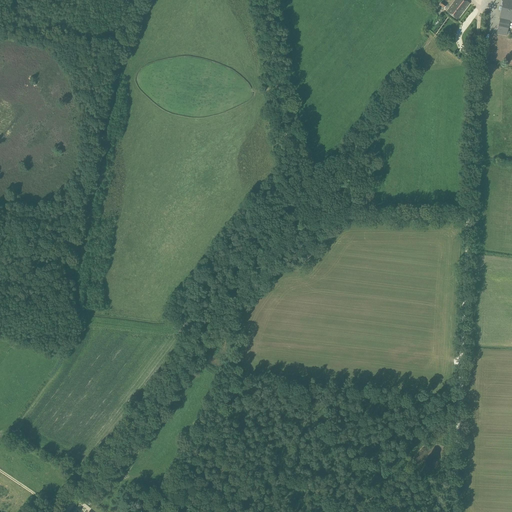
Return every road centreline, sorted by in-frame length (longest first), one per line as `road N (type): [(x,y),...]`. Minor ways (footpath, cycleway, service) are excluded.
road 1 (track): [(68,511),(296,217),(468,216)]
road 2 (unclassified): [(296,217),(264,0)]
road 3 (track): [(468,216),(482,0)]
road 4 (track): [(459,412),(468,216)]
road 5 (track): [(459,412),(366,511)]
